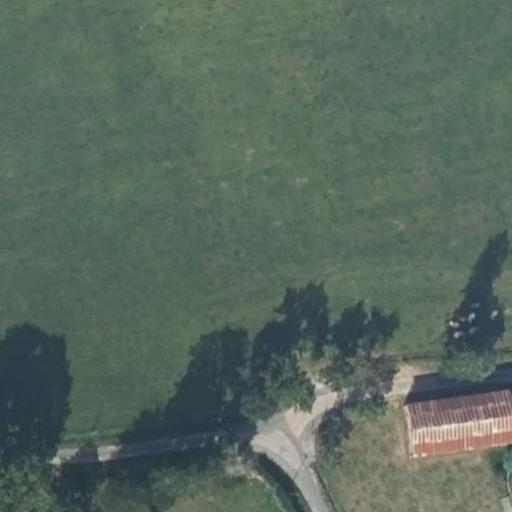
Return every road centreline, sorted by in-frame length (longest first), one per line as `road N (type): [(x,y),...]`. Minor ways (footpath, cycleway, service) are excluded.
road 1 (residential): [(274,443),(241,431),(54,456),(0,449)]
road 2 (residential): [(511,379),(350,393),(303,410),(274,443)]
